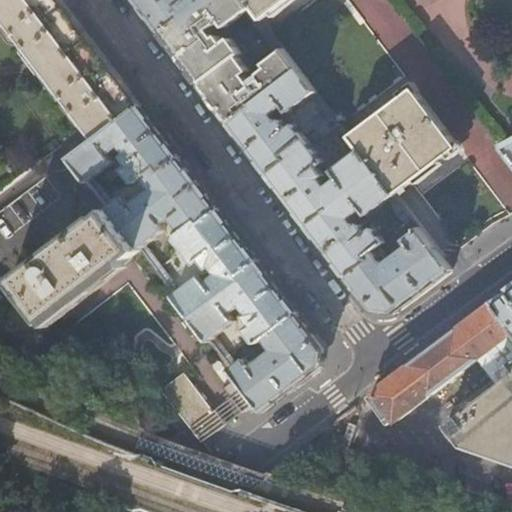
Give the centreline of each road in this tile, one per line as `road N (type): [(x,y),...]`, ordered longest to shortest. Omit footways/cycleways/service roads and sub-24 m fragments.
road 1 (residential): [(106,0),(379,359)]
road 2 (tertiary): [(176,511),(379,359)]
road 3 (tertiary): [(379,359),(511,258)]
